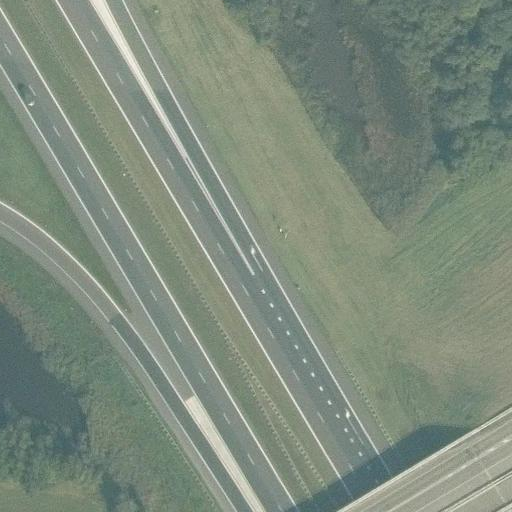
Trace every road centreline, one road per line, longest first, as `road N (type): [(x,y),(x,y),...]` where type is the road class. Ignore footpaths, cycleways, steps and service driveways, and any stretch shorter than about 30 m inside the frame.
road 1 (motorway): [(0,53),(279,511)]
road 2 (motorway): [(0,211),(70,262),(252,511)]
road 3 (motorway): [(244,287),(69,0)]
road 4 (motorway): [(244,287),(111,0)]
road 5 (motorway): [(380,511),(244,287)]
road 6 (secondary): [(388,511),(511,436)]
